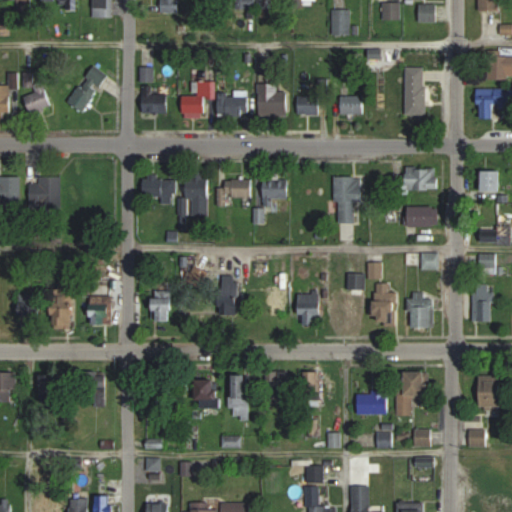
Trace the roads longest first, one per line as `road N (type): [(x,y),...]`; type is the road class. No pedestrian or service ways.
road 1 (residential): [(450,511),(457,0)]
road 2 (residential): [(126,511),(131,0)]
road 3 (residential): [(511,144),(0,142)]
road 4 (residential): [(511,349),(0,349)]
